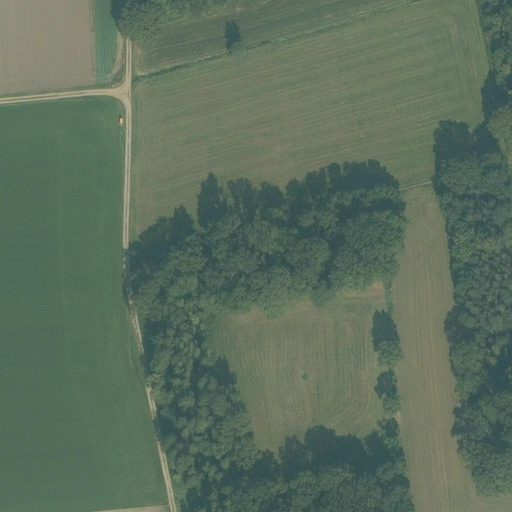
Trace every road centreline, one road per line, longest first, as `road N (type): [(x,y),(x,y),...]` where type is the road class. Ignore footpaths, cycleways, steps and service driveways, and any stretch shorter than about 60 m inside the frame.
road 1 (track): [(132,0),(124,257),(172,511)]
road 2 (track): [(511,161),(124,257)]
road 3 (track): [(0,102),(128,90)]
